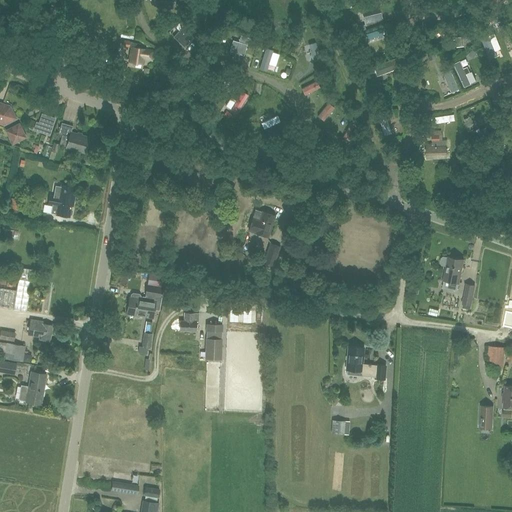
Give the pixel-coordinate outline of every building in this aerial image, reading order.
[(184,47),(197,33),(186,23),(173,36),(184,47)] [(145,50),(145,49),(138,48),(139,44),(129,42),(130,41),(123,41),(122,46),(131,48),(130,50),(129,50),(129,51),(130,52),(129,62),(142,64),(143,59),(152,60),(153,51),(145,50)] [(112,65),(118,62),(115,54),(108,57),(112,65)] [(9,107),(0,104),(0,122),(3,124),(14,118),(9,107)] [(42,115),(36,129),(42,131),(44,127),(50,129),(53,119),(48,117),(42,115)] [(58,133),(69,136),(66,147),(85,153),(90,138),(71,132),(72,126),(61,123),(58,133)] [(22,130),(21,131),(18,125),(7,131),(13,142),(18,140),(19,141),(26,137),(22,130)] [(446,157),(446,147),(432,147),(432,144),(426,145),(426,158),(446,157)] [(53,196),(52,205),(50,213),(56,213),(55,214),(69,217),(71,203),(73,203),(74,196),(73,196),(74,187),(61,185),(60,186),(55,185),(53,196)] [(20,200),(12,199),(6,198),(3,217),(16,219),(18,212),(20,200)] [(253,217),(249,230),(254,231),(254,232),(267,237),(274,216),(261,211),(257,224),(251,222),(253,217)] [(269,243),(263,262),(273,266),(280,246),(269,243)] [(463,259),(448,256),(448,257),(443,256),(441,258),(440,263),(441,265),(446,266),(443,280),(458,283),(463,259)] [(19,267),(16,290),(0,287),(0,307),(26,311),(32,269),(19,267)] [(146,284),(161,286),(162,275),(148,273),(146,284)] [(462,303),(470,304),(474,285),(466,284),(462,303)] [(133,315),(152,318),(153,309),(158,310),(162,288),(146,285),(145,295),(153,296),(152,300),(129,297),(126,312),(133,313),(133,315)] [(169,312),(172,299),(164,297),(161,310),(169,312)] [(180,330),(195,331),(195,321),(198,321),(198,313),(194,313),(184,312),(183,321),(180,320),(180,330)] [(511,328),(511,315),(504,315),(502,327),(511,328)] [(160,327),(160,319),(152,318),(152,327),(160,327)] [(30,319),(27,334),(39,337),(39,339),(49,341),(52,325),(42,323),(42,321),(30,319)] [(0,332),(0,338),(13,341),(14,333),(0,330),(0,332)] [(141,346),(147,347),(149,347),(151,334),(143,332),(141,346)] [(220,359),(221,338),(205,338),(204,358),(220,359)] [(4,358),(22,361),(24,346),(6,343),(4,358)] [(363,347),(348,346),(346,369),(361,371),(360,376),(374,377),(374,378),(383,379),(384,365),(375,364),(375,365),(361,364),(363,347)] [(504,347),(489,346),(487,366),(502,368),(504,347)] [(0,371),(14,374),(16,364),(0,361),(0,371)] [(26,402),(40,404),(41,399),(46,374),(31,371),(26,396),(27,396),(26,402)] [(511,385),(505,385),(503,416),(511,417),(511,407),(511,385)] [(480,428),(491,428),(492,406),(481,406),(480,428)] [(349,421),(332,419),(330,433),(348,434),(349,421)] [(129,493),(131,484),(112,481),(111,490),(129,493)] [(157,497),(158,489),(145,487),(144,495),(157,497)] [(156,511),(158,503),(143,501),(140,511),(156,511)]
